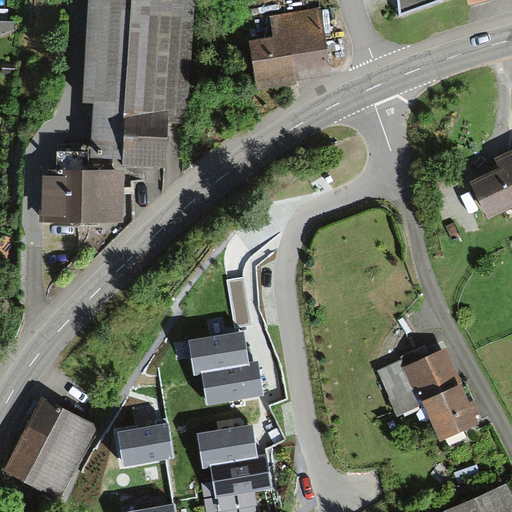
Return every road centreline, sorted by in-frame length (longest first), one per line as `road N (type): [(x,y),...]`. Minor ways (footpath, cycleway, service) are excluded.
road 1 (tertiary): [(0,416),(31,362),(90,293),(200,193),(284,133),(369,89)]
road 2 (residential): [(398,173),(312,210),(290,246),(286,293),(331,511)]
road 3 (residential): [(511,441),(430,287),(398,173)]
road 4 (tertiary): [(383,83),(511,40)]
